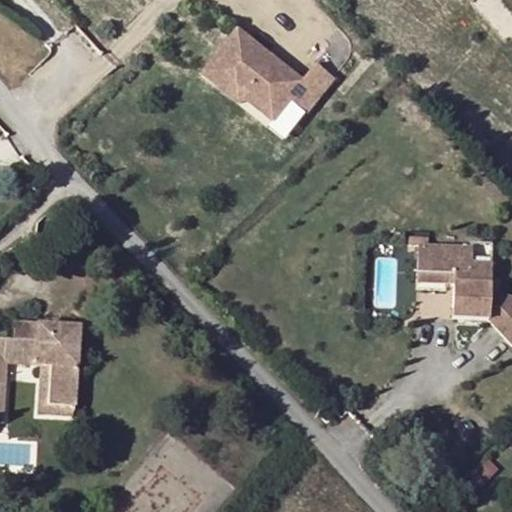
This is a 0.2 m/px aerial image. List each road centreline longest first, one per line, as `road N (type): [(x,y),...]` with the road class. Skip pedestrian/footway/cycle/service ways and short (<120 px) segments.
road 1 (residential): [(0,105),(367,511)]
road 2 (unknown): [(87,79),(189,0)]
